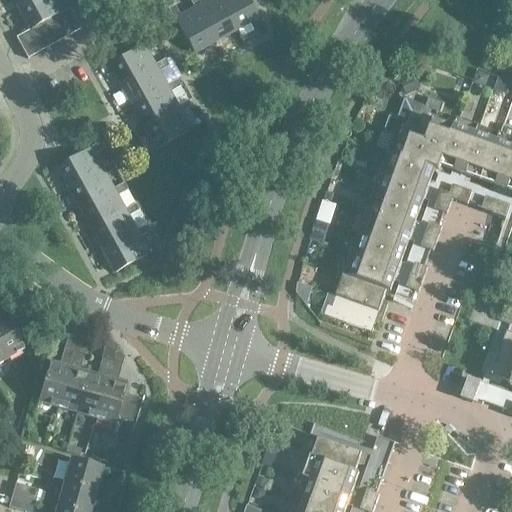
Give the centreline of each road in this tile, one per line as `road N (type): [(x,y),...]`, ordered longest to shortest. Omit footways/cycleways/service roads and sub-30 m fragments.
road 1 (tertiary): [(226,352),(282,164),(331,65),(378,0)]
road 2 (residential): [(226,352),(90,303),(0,238)]
road 3 (residential): [(393,396),(463,211)]
road 4 (tertiary): [(181,511),(226,352)]
road 5 (residential): [(7,85),(109,28),(94,0)]
road 6 (residential): [(7,85),(35,134),(25,167),(0,200)]
